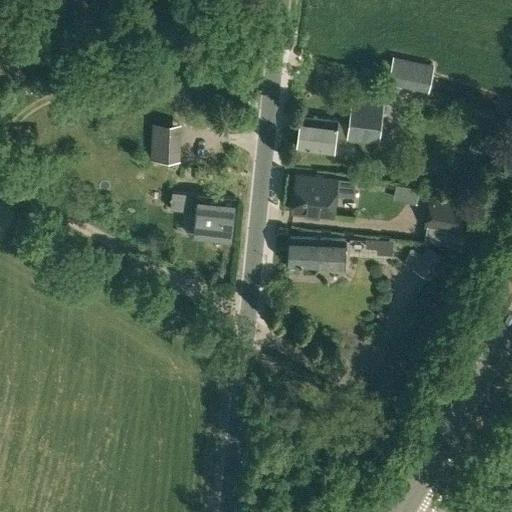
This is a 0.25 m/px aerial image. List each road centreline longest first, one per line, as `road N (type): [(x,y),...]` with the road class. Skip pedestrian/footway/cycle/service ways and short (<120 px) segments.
road 1 (unclassified): [(227,511),(285,0)]
road 2 (track): [(248,334),(0,189)]
road 3 (tertiary): [(407,506),(511,324)]
